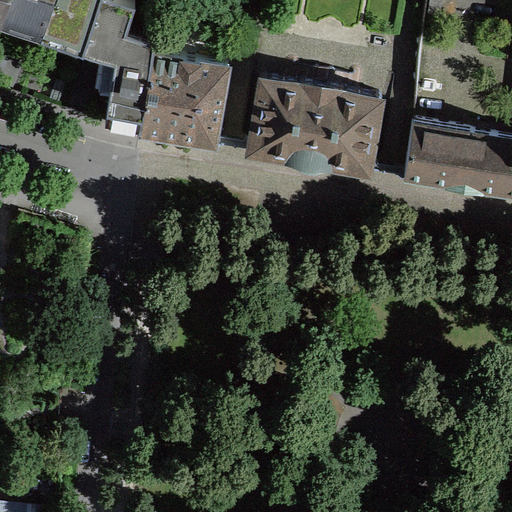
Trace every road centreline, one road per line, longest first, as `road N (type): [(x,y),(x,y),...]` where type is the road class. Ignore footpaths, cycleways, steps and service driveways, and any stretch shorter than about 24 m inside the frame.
road 1 (residential): [(125,181),(96,511)]
road 2 (residential): [(125,181),(0,140)]
